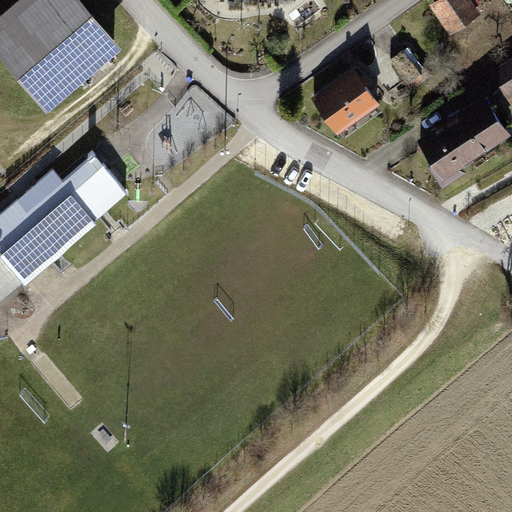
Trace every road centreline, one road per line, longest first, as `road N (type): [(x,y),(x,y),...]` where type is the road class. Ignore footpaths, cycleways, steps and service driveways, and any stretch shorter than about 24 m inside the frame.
road 1 (track): [(236,511),(412,356),(442,319),(464,234)]
road 2 (residential): [(247,103),(275,128),(511,259)]
road 3 (residential): [(247,103),(402,0)]
road 4 (residential): [(149,0),(247,103)]
